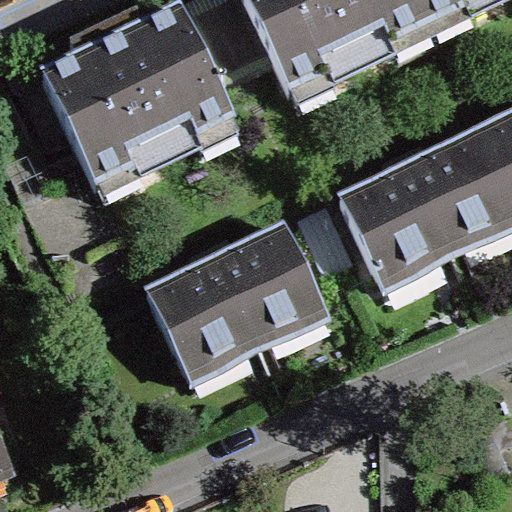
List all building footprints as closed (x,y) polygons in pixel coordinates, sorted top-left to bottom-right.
[(43,86),(95,194),(234,127),(217,91),(271,64),(288,101),(496,0),(239,0),(241,2),(200,22),(187,29),(182,19),(146,36),(137,18),(70,51),(79,69),(43,86)] [(56,195),(11,101),(0,106),(0,158),(25,210),(56,195)] [(478,142),(511,213),(511,125),(501,131),(478,142)] [(511,236),(511,213),(478,142),(431,165),(410,175),(453,265),(511,236)] [(453,265),(410,175),(362,198),(340,209),(384,299),(453,265)] [(260,359),(330,325),(286,235),(239,258),(217,269),(260,359)] [(260,359),(217,269),(166,293),(147,302),(190,392),(260,359)]
